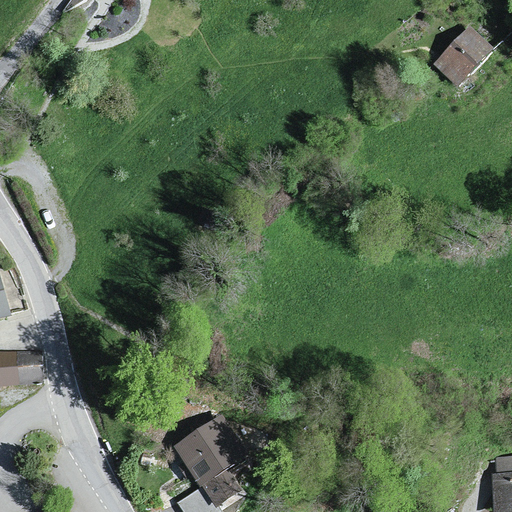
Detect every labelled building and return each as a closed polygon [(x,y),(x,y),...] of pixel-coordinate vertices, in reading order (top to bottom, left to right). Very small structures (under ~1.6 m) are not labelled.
[(474,34),(438,69),(462,94),(498,58),(474,34)] [(0,318),(8,316),(0,285),(0,318)] [(0,345),(0,380),(44,379),(43,344),(0,345)] [(230,420),(177,452),(212,511),(227,511),(244,502),(230,480),(256,464),(230,420)] [(511,511),(511,464),(490,468),(496,511),(511,511)]
